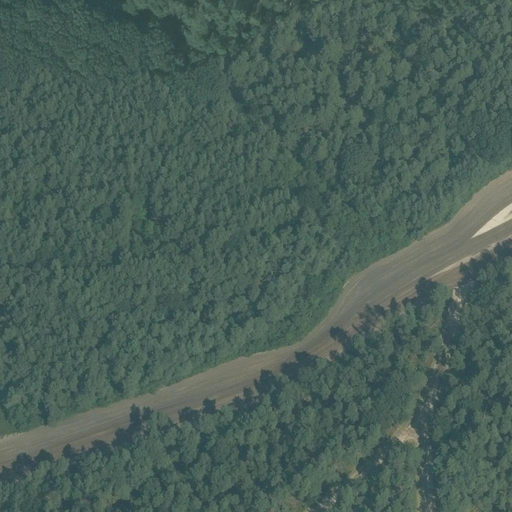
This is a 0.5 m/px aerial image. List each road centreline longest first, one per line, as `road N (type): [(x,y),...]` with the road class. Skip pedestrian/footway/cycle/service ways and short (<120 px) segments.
road 1 (track): [(0,465),(259,380),(511,251)]
road 2 (track): [(471,269),(424,425),(421,511)]
road 3 (track): [(319,511),(424,425)]
